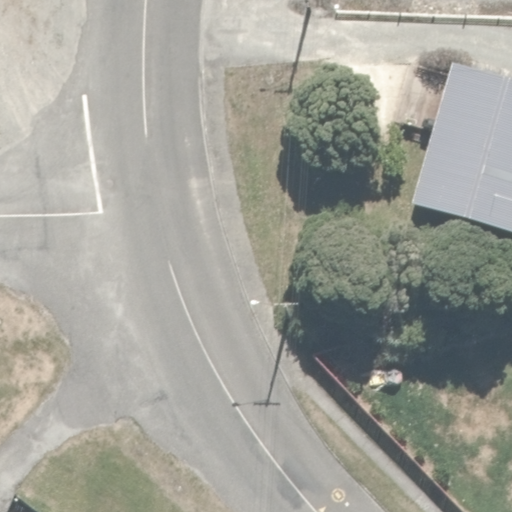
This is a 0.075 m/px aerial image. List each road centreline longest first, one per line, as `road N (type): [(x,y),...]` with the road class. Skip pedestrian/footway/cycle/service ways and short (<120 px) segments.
road 1 (residential): [(318,511),(219,385),(190,322),(168,208)]
road 2 (residential): [(168,208),(154,77),(157,0)]
road 3 (residential): [(168,208),(0,210)]
